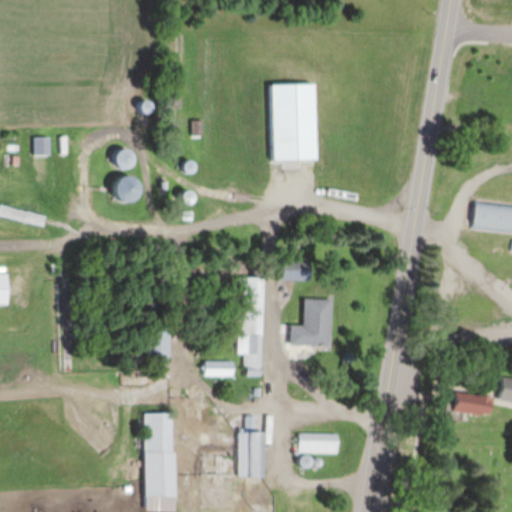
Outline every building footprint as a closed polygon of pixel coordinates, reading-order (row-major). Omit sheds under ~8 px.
[(270,160),(316,160),(316,83),(270,84),(270,160)] [(120,155),(121,164),(129,163),(128,154),(120,155)] [(136,177),(118,177),(118,200),(136,200),(136,177)] [(511,204),(475,204),(475,230),(511,230),(511,204)] [(280,281),(310,281),(310,261),(280,261),(280,281)] [(0,305),(8,305),(8,273),(0,273),(0,305)] [(262,277),(237,277),(237,355),(245,355),(245,376),(261,376),(262,277)] [(331,299),(303,299),(303,339),(331,339),(331,299)] [(146,360),(170,360),(170,324),(146,324),(146,360)] [(511,402),(511,378),(503,377),(499,400),(511,402)] [(456,400),(454,413),(491,417),(492,404),(456,400)] [(174,497),(174,413),(144,413),(144,497),(174,497)] [(259,431),(239,431),(239,477),(259,477),(259,431)] [(299,453),(339,453),(339,433),(299,433),(299,453)]
